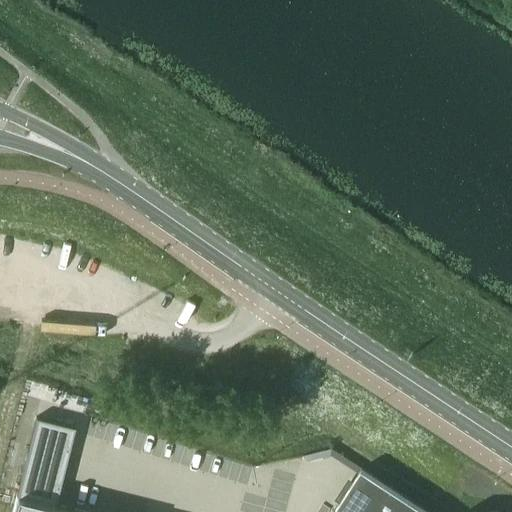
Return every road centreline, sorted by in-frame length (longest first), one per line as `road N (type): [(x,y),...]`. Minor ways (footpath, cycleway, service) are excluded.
road 1 (tertiary): [(511,451),(131,191),(0,124)]
road 2 (track): [(276,296),(230,340),(190,344),(40,295),(0,290)]
